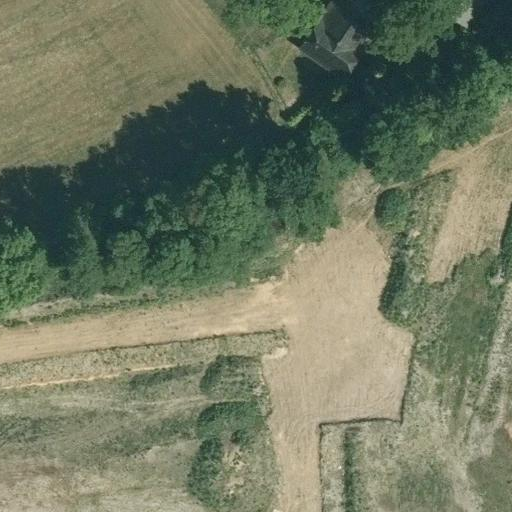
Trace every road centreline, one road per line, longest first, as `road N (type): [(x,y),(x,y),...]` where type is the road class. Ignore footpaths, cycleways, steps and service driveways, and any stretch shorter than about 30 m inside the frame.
road 1 (residential): [(76,407),(346,340),(396,345),(455,367)]
road 2 (residential): [(34,259),(76,407)]
